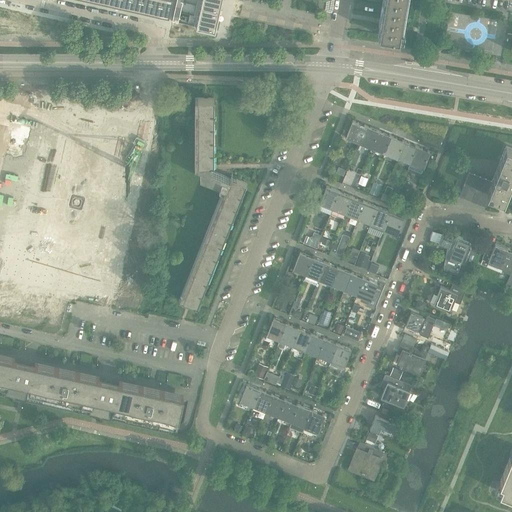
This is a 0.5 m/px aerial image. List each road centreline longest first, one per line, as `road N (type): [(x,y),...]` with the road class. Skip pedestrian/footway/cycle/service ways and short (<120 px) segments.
road 1 (residential): [(213,436),(321,478),(426,219),(437,213),(511,226)]
road 2 (unclassified): [(216,354),(329,65)]
road 3 (residential): [(195,371),(0,330)]
road 4 (tertiary): [(511,93),(329,65)]
road 5 (tertiary): [(153,63),(329,65)]
road 6 (residential): [(153,63),(157,32),(18,0)]
road 7 (tertiary): [(0,63),(153,63)]
